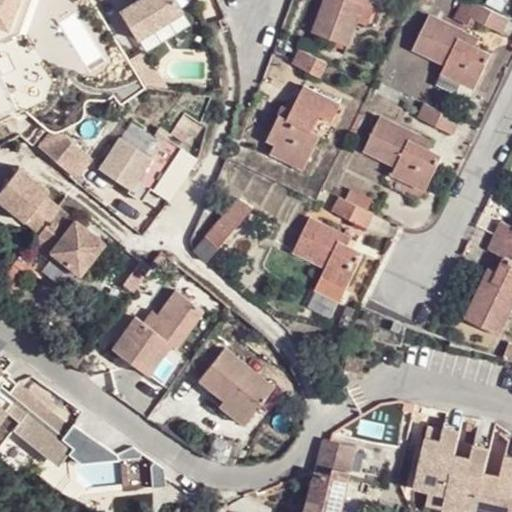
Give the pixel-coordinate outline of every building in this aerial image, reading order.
[(0,0),(0,32),(2,33),(16,0),(0,0)] [(172,0),(144,0),(119,14),(134,43),(182,18),(172,0)] [(324,0),(322,5),(313,1),(300,34),(336,46),(352,3),(362,7),(364,0),(324,0)] [(470,5),(464,19),(475,22),(503,35),(508,21),(470,5)] [(457,39),(460,29),(429,15),(414,51),(447,66),(437,88),(474,105),(495,55),(472,45),(457,39)] [(475,22),(464,19),(460,29),(471,33),(475,22)] [(471,33),(460,29),(457,39),(472,45),(476,36),(471,33)] [(320,60),(290,49),(284,63),(313,74),(320,60)] [(139,54),(124,62),(140,88),(162,91),(139,54)] [(257,136),(268,142),(302,161),(315,136),(305,129),(312,114),(325,121),(333,103),(296,84),(281,117),(271,112),(257,136)] [(456,115),(426,102),(419,117),(449,131),(456,115)] [(410,143),(415,131),(384,116),(367,149),(401,165),(396,178),(429,193),(445,161),(429,152),(410,143)] [(434,141),(415,131),(410,143),(429,152),(434,141)] [(43,133),(31,148),(55,169),(70,152),(57,138),(43,133)] [(125,199),(149,158),(123,140),(99,182),(123,198),(125,199)] [(302,161),(268,142),(262,156),(296,172),(302,161)] [(54,198),(26,177),(3,207),(39,237),(27,253),(50,272),(55,264),(80,284),(107,248),(50,203),(54,198)] [(248,204),(234,196),(196,251),(208,260),(248,204)] [(379,216),(347,201),(342,215),(374,232),(379,216)] [(338,238),(343,225),(319,212),(302,247),(331,262),(324,276),(348,286),(364,251),(353,246),(338,238)] [(511,223),(505,220),(494,249),(510,254),(504,273),(498,291),(490,286),(476,321),(511,333),(511,223)] [(358,232),(343,225),(338,238),(353,246),(358,232)] [(498,291),(504,273),(496,271),(490,286),(498,291)] [(177,346),(200,308),(175,293),(160,317),(151,331),(144,325),(135,320),(114,354),(151,375),(172,342),(177,346)] [(213,317),(200,308),(177,346),(191,354),(213,317)] [(153,312),(144,325),(151,331),(160,317),(153,312)] [(201,381),(225,346),(214,339),(190,373),(201,381)] [(274,378),(225,346),(201,381),(229,399),(252,415),(274,378)] [(0,368),(0,392),(4,395),(14,381),(0,368)] [(85,437),(30,395),(19,408),(5,397),(0,402),(0,454),(6,460),(24,438),(65,470),(77,468),(85,459),(75,451),(85,437)] [(246,427),(252,415),(229,399),(221,411),(246,427)] [(214,436),(208,448),(216,451),(228,456),(236,455),(241,440),(242,438),(216,428),(214,436)] [(429,488),(447,492),(453,468),(454,464),(460,436),(425,428),(411,484),(429,488)] [(327,440),(318,470),(306,511),(340,511),(358,448),(327,440)] [(476,510),(483,481),(491,448),(474,444),(468,467),(454,464),(453,468),(447,492),(444,502),(476,510)] [(483,481),(476,510),(475,511),(509,511),(511,500),(511,465),(508,464),(503,486),(483,481)] [(442,510),(444,502),(447,492),(429,488),(425,506),(442,510)] [(475,511),(476,510),(444,502),(442,510),(442,511),(475,511)]
